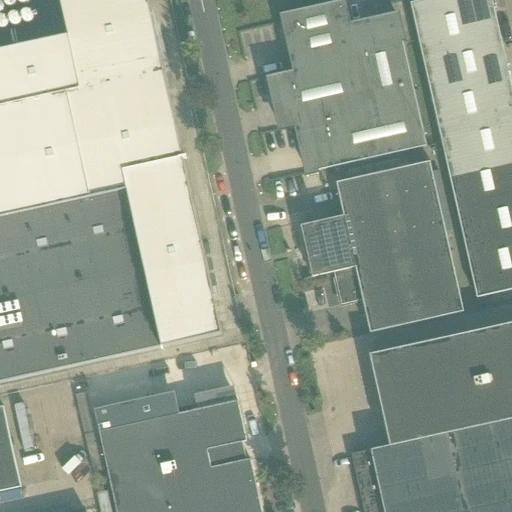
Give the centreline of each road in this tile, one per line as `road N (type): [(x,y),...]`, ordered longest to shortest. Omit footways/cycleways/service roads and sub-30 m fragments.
road 1 (unclassified): [(311,511),(198,0)]
road 2 (unknown): [(511,323),(353,360),(345,373),(351,422),(344,433),(298,452)]
